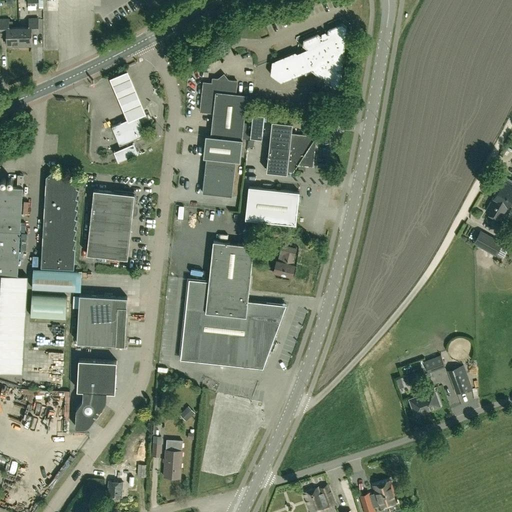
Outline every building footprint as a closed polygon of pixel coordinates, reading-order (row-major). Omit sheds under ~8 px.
[(20,45),(19,27),(13,27),(12,20),(9,21),(9,19),(0,19),(0,22),(0,33),(7,33),(8,45),(20,45)] [(30,27),(19,27),(20,45),(32,45),(32,33),(38,32),(38,19),(29,19),(30,27)] [(280,82),(311,69),(321,77),(325,75),(324,79),(334,87),(339,85),(340,73),(336,70),(341,68),(346,28),(342,24),(303,40),(302,46),(307,49),(296,54),(294,52),(272,62),(270,75),(280,82)] [(115,87),(128,120),(137,116),(146,112),(132,79),(128,69),(110,76),(115,87)] [(240,161),(242,139),(247,95),(235,93),(237,81),(212,78),(212,83),(203,82),(200,111),(213,113),(210,136),(206,135),(203,157),(240,161)] [(313,93),(310,115),(318,116),(321,94),(313,93)] [(253,113),(250,137),(262,138),(264,114),(253,113)] [(112,126),(120,145),(145,134),(137,116),(128,120),(112,126)] [(292,123),(272,121),(267,171),(287,173),(287,171),(293,172),(298,164),(313,166),(316,135),(291,133),(292,123)] [(116,157),(118,162),(138,154),(136,148),(134,143),(114,151),(116,157)] [(202,193),(232,196),(235,166),(205,163),(202,193)] [(52,171),(46,176),(41,267),(74,269),(75,248),(73,248),(76,239),(73,238),(77,229),(74,228),(77,219),(75,218),(78,209),(75,208),(78,199),(76,198),(79,189),(76,188),(77,178),(72,172),(66,177),(62,172),(56,176),(52,171)] [(0,247),(20,248),(23,188),(22,188),(23,176),(17,175),(17,187),(0,186),(0,247)] [(249,186),(245,219),(296,224),(299,191),(249,186)] [(86,254),(127,258),(132,214),(134,214),(136,213),(137,208),(135,206),(133,206),(135,194),(94,189),(86,254)] [(500,219),(511,199),(511,189),(507,196),(497,191),(486,211),(500,219)] [(479,233),(473,244),(494,256),(500,245),(479,233)] [(264,368),(270,350),(273,351),(276,343),(273,341),(287,305),(248,300),(254,245),(213,240),(209,281),(189,279),(181,359),(264,368)] [(295,256),(296,248),(282,245),(280,252),(284,253),(282,262),(277,260),(274,272),(291,276),(294,265),(292,264),(294,256),(295,256)] [(20,248),(0,247),(0,275),(1,275),(0,292),(0,291),(0,370),(22,372),(24,329),(25,306),(27,276),(18,276),(19,268),(20,248)] [(77,271),(33,269),(32,289),(76,291),(77,271)] [(127,306),(127,297),(79,294),(77,342),(116,344),(116,345),(125,345),(127,306)] [(31,318),(65,319),(66,297),(32,295),(31,318)] [(115,392),(117,361),(79,359),(77,384),(83,390),(83,399),(76,409),(75,427),(82,427),(83,427),(84,427),(86,426),(87,426),(88,425),(90,424),(91,423),(105,403),(105,402),(106,401),(106,400),(107,398),(107,391),(115,392)] [(463,365),(448,370),(457,395),(472,389),(463,365)] [(434,390),(409,399),(415,415),(440,406),(434,390)] [(188,418),(195,412),(189,405),(182,412),(188,418)] [(160,456),(161,435),(153,435),(152,455),(160,456)] [(167,440),(164,476),(180,478),(182,451),(181,450),(182,441),(167,440)] [(138,464),(137,476),(146,476),(147,464),(138,464)] [(121,497),(123,482),(109,480),(108,496),(121,497)] [(365,511),(373,511),(375,511),(373,507),(379,505),(379,507),(397,501),(390,480),(373,485),(375,492),(369,494),(369,493),(360,495),(365,511)] [(303,493),(310,511),(313,511),(335,504),(327,484),(303,493)]
